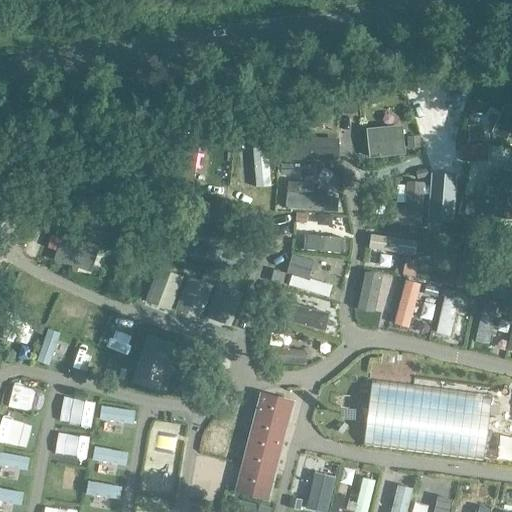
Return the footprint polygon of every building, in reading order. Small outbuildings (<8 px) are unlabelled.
[(483,126),(468,127),(469,142),(484,141),(483,126)] [(401,127),(367,130),(370,158),(404,154),(401,127)] [(419,137),(408,138),(408,148),(419,148),(419,137)] [(264,138),(245,140),(249,193),(268,191),(264,138)] [(339,140),(287,139),(286,160),(339,162),(339,140)] [(461,146),(463,162),(486,159),(485,144),(461,146)] [(153,197),(161,158),(146,156),(146,157),(128,153),(125,170),(143,173),(138,194),(153,197)] [(456,175),(432,174),(428,222),(453,223),(456,175)] [(511,182),(489,177),(479,215),(511,223),(511,182)] [(288,183),(286,208),(337,212),(338,199),(313,197),(314,185),(288,183)] [(392,207),(392,222),(421,223),(422,184),(407,183),(406,207),(392,207)] [(205,203),(191,255),(217,263),(231,210),(205,203)] [(306,215),(296,214),(295,224),(305,225),(306,215)] [(468,229),(455,227),(453,235),(466,238),(468,229)] [(414,257),(416,241),(369,236),(367,251),(414,257)] [(345,239),(305,237),(304,251),(344,253),(345,239)] [(99,251),(60,238),(52,261),(91,274),(99,251)] [(161,241),(158,257),(170,259),(173,243),(161,241)] [(143,245),(142,255),(155,256),(155,245),(143,245)] [(479,249),(478,275),(491,275),(492,250),(479,249)] [(293,258),(287,275),(292,277),(289,286),(328,297),(331,287),(307,281),(313,264),(293,258)] [(416,261),(406,259),(402,275),(414,277),(416,261)] [(286,275),(276,272),(273,283),(283,286),(286,275)] [(356,310),(373,315),(382,278),(365,274),(356,310)] [(394,325),(409,328),(420,285),(405,282),(394,325)] [(504,287),(495,286),(493,298),(506,301),(508,292),(504,287)] [(438,289),(426,287),(424,294),(436,297),(438,289)] [(444,290),(442,297),(456,300),(457,293),(444,290)] [(445,298),(436,334),(447,337),(456,301),(445,298)] [(53,323),(58,310),(32,300),(28,313),(53,323)] [(329,312),(281,302),(278,317),(325,328),(329,312)] [(511,303),(505,302),(503,314),(511,315),(511,303)] [(474,342),(489,345),(496,306),(482,303),(474,342)] [(70,315),(65,327),(96,339),(101,327),(70,315)] [(44,327),(37,324),(34,332),(42,335),(44,327)] [(5,328),(2,339),(28,345),(30,335),(5,328)] [(60,335),(48,331),(37,362),(49,366),(60,335)] [(131,346),(110,339),(106,348),(128,356),(131,346)] [(97,350),(81,345),(73,371),(89,375),(97,350)] [(306,352),(276,351),(276,363),(306,364),(306,352)] [(175,354),(163,392),(181,397),(192,360),(175,354)] [(371,381),(363,446),(484,462),(491,395),(413,387),(416,358),(382,354),(381,364),(371,363),(369,381),(371,381)] [(269,503),(295,402),(259,393),(234,494),(269,503)] [(71,451),(63,477),(79,482),(87,456),(71,451)] [(0,469),(0,489),(20,493),(23,474),(0,469)] [(229,491),(233,479),(210,473),(207,485),(229,491)] [(324,511),(333,479),(314,474),(306,509),(318,511),(324,511)] [(367,511),(374,482),(362,479),(354,511),(367,511)] [(407,511),(413,490),(398,486),(392,511),(407,511)] [(335,496),(331,511),(337,511),(339,505),(341,506),(343,498),(335,496)] [(447,511),(450,500),(437,497),(433,511),(447,511)] [(291,499),(290,508),(299,510),(301,501),(291,499)] [(270,511),(271,511),(231,503),(229,511),(270,511)]
